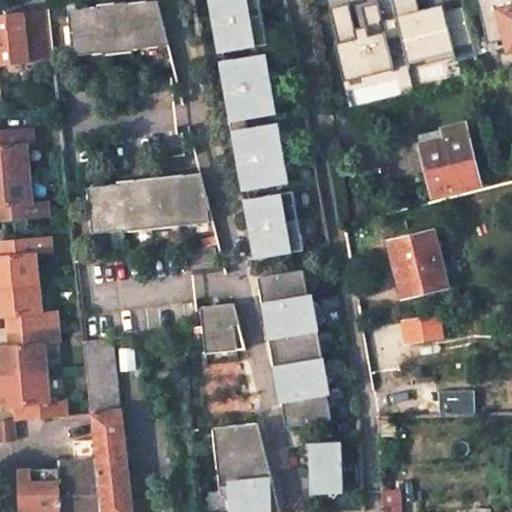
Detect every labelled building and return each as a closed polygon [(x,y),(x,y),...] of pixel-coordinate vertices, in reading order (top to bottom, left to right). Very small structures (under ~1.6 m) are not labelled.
[(166,43),(155,0),(142,0),(124,2),(124,8),(130,47),(166,43)] [(259,0),(217,0),(218,4),(211,5),(215,25),(263,16),(259,0)] [(322,0),(306,0),(307,8),(323,4),(322,0)] [(388,0),(327,0),(346,86),(407,73),(406,69),(463,57),(452,7),(424,13),(421,0),(392,0),(388,1),(388,0)] [(511,0),(497,0),(500,9),(511,5),(511,0)] [(116,9),(115,1),(95,4),(95,5),(101,50),(101,52),(130,49),(130,47),(124,8),(116,9)] [(66,9),(71,54),(101,50),(95,5),(66,9)] [(511,5),(500,9),(498,9),(507,51),(511,50),(511,5)] [(0,63),(52,58),(46,9),(0,14),(0,63)] [(228,53),(268,46),(263,16),(215,25),(218,45),(226,43),(228,53)] [(266,56),(233,61),(234,69),(222,71),(225,93),(274,86),(280,76),(268,68),(266,56)] [(243,121),(277,115),(275,102),(282,92),(274,86),(225,93),(229,115),(242,113),(243,121)] [(464,123),(419,135),(434,195),(479,183),(464,123)] [(278,124),(245,130),(246,137),(233,139),(237,161),(285,154),(291,145),(281,138),(278,124)] [(0,175),(23,173),(20,144),(27,143),(26,128),(0,130),(0,175)] [(255,189),(289,183),(286,171),(294,159),(285,154),(237,161),(241,183),(253,182),(255,189)] [(0,219),(27,217),(42,216),(41,200),(26,201),(23,173),(0,175),(0,219)] [(206,212),(202,175),(184,178),(185,185),(176,186),(180,227),(206,224),(205,212),(206,212)] [(167,187),(167,180),(146,182),(147,190),(151,231),(180,227),(176,186),(167,187)] [(139,190),(138,183),(115,185),(115,187),(120,232),(120,234),(151,231),(147,190),(139,190)] [(115,187),(85,190),(90,236),(120,232),(115,187)] [(292,193),(252,200),(253,209),(245,211),(249,230),(297,222),(292,193)] [(262,259),(302,252),(297,222),(249,230),(252,250),(260,249),(262,259)] [(433,230),(389,241),(397,274),(404,272),(410,295),(446,286),(433,230)] [(0,285),(33,283),(30,251),(46,250),(44,235),(0,238),(0,285)] [(212,249),(186,252),(188,271),(206,270),(205,263),(214,262),(212,249)] [(189,277),(215,275),(215,268),(214,262),(205,263),(206,270),(188,271),(189,277)] [(302,272),(257,280),(262,309),(307,301),(302,272)] [(4,331),(52,326),(51,309),(36,310),(33,283),(0,285),(0,313),(2,313),(4,331)] [(262,309),(266,333),(273,332),(274,339),(314,332),(312,318),(319,308),(308,301),(307,301),(262,309)] [(233,304),(199,307),(204,352),(235,349),(233,324),(238,324),(233,304)] [(404,322),(407,346),(447,340),(443,315),(404,322)] [(244,348),(238,324),(233,324),(235,349),(244,348)] [(0,375),(42,372),(41,366),(39,341),(54,339),(52,326),(4,331),(6,343),(0,343),(0,375)] [(321,361),(316,332),(314,332),(274,339),(267,340),(271,360),(278,359),(279,366),(319,362),(321,361)] [(281,375),(273,376),(277,400),(279,399),(324,394),(332,382),(321,375),(319,362),(279,366),(281,375)] [(0,403),(11,403),(12,420),(42,417),(61,416),(59,399),(45,400),(42,372),(0,375),(0,403)] [(284,429),(329,421),(324,394),(279,399),(284,429)] [(71,440),(93,437),(91,416),(91,413),(65,415),(63,415),(66,441),(71,440)] [(131,511),(121,415),(91,416),(93,437),(96,467),(101,511),(131,511)] [(8,420),(0,421),(0,443),(10,443),(8,420)] [(257,424),(213,428),(216,459),(258,455),(265,455),(257,424)] [(93,437),(71,440),(74,467),(96,467),(93,437)] [(343,489),(338,442),(315,444),(316,457),(309,458),(312,492),(326,490),(333,498),(343,489)] [(315,444),(307,445),(309,458),(316,457),(315,444)] [(218,489),(272,484),(267,462),(259,464),(258,455),(216,459),(218,489)] [(265,455),(258,455),(259,464),(267,462),(265,455)] [(74,467),(59,468),(60,511),(101,511),(96,467),(74,467)] [(60,511),(59,468),(19,469),(20,511),(60,511)] [(264,511),(264,507),(278,506),(272,484),(218,489),(219,494),(230,503),(229,511),(264,511)]
